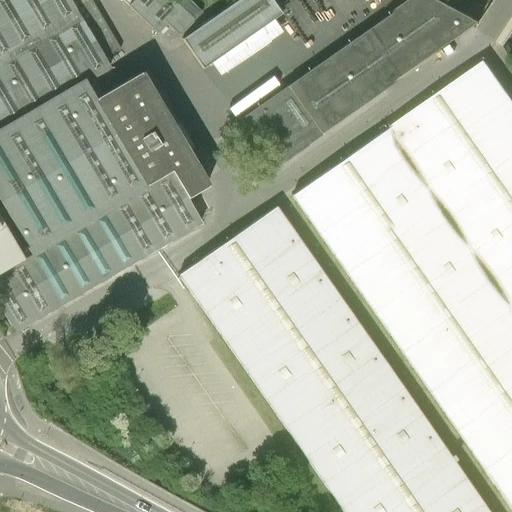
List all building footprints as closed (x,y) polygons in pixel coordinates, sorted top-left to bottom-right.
[(0,0),(0,224),(21,260),(0,272),(0,308),(15,333),(201,224),(186,199),(208,186),(141,73),(101,96),(91,79),(110,67),(105,59),(121,49),(92,0),(0,0)] [(170,0),(123,0),(125,2),(157,34),(168,23),(180,35),(202,13),(187,0),(182,0),(176,5),(170,0)] [(238,0),(183,39),(202,68),(282,13),(271,0),(238,0)] [(410,0),(244,118),(277,165),(480,22),(438,0),(410,0)] [(511,100),(484,61),(292,196),(511,509),(511,100)] [(488,511),(276,207),(178,275),(344,511),(488,511)] [(0,272),(21,260),(0,224),(0,272)]
